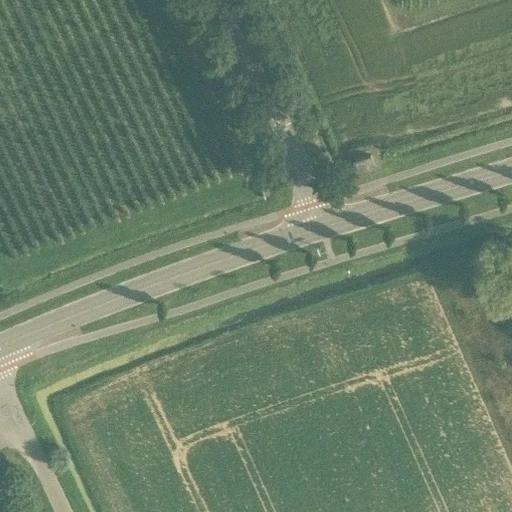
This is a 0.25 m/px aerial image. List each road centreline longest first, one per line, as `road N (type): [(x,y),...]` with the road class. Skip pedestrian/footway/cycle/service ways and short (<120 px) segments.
road 1 (secondary): [(0,347),(320,227)]
road 2 (tertiary): [(320,227),(221,0)]
road 3 (secondary): [(320,227),(511,170)]
road 4 (unclassified): [(63,511),(0,385)]
